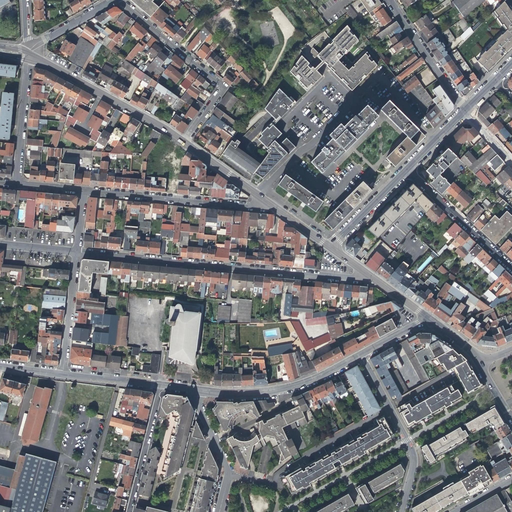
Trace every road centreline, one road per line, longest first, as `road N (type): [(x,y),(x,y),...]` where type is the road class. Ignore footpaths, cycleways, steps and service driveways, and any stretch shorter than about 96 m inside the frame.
road 1 (residential): [(75,251),(371,277)]
road 2 (residential): [(183,141),(219,84),(119,0)]
road 3 (residential): [(81,189),(275,207)]
road 4 (residential): [(27,56),(183,141)]
road 5 (residential): [(400,511),(412,453),(360,354)]
road 6 (tertiary): [(360,354),(300,385),(198,390)]
road 7 (residential): [(406,169),(511,268)]
road 8 (residential): [(355,103),(328,77),(282,124),(302,150)]
road 9 (residential): [(464,110),(387,0)]
road 10 (residential): [(160,385),(128,511)]
road 11 (residential): [(15,183),(27,56)]
road 12 (residential): [(219,511),(228,474),(198,390)]
road 13 (residential): [(62,372),(75,251)]
